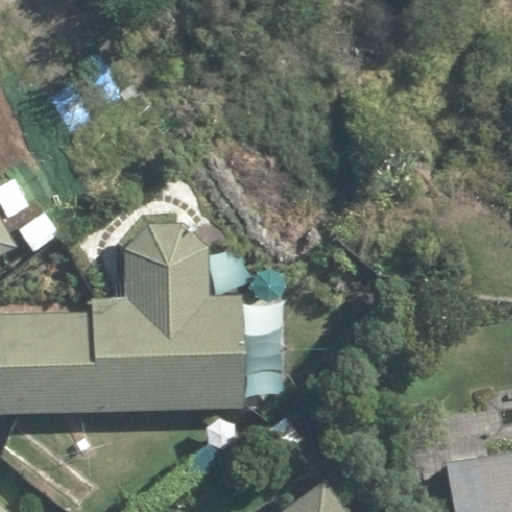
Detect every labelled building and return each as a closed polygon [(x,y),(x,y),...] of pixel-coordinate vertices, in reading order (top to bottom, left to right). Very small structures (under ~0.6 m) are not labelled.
[(0,255),(18,246),(0,210),(0,255)] [(206,247),(181,220),(146,220),(123,241),(123,292),(86,292),(86,311),(0,311),(0,407),(239,406),(239,291),(206,292),(206,247)] [(511,511),(511,448),(443,459),(450,511),(511,511)] [(343,511),(313,473),(264,511),(343,511)] [(0,511),(12,511),(0,499),(0,511)]
